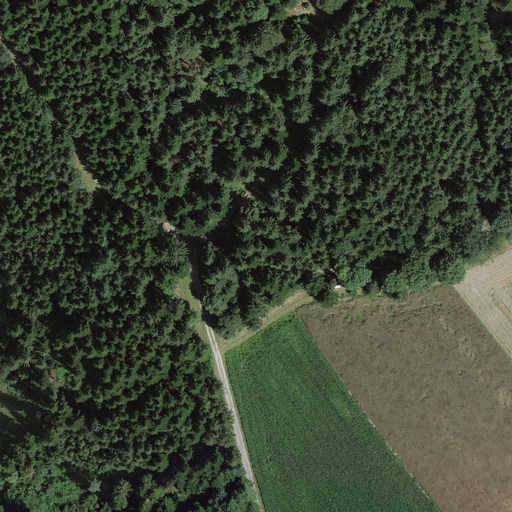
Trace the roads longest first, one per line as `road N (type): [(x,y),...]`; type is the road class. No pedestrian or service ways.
road 1 (track): [(187,245),(273,173),(297,142),(308,120),(324,0)]
road 2 (track): [(0,37),(51,96),(104,180),(187,245)]
road 3 (track): [(262,511),(187,245)]
